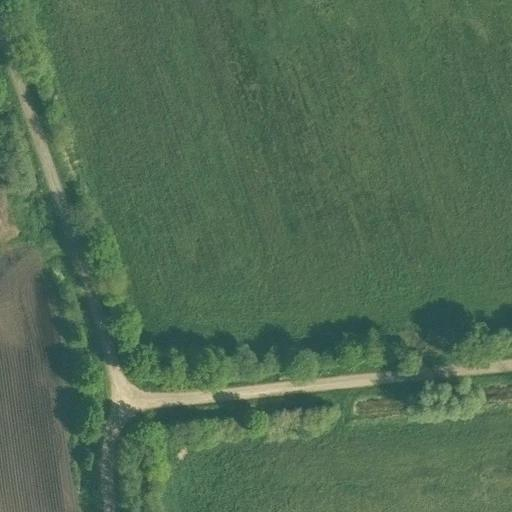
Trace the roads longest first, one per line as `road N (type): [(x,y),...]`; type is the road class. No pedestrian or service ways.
road 1 (track): [(106,511),(99,443),(114,415),(511,371)]
road 2 (track): [(0,11),(114,415)]
